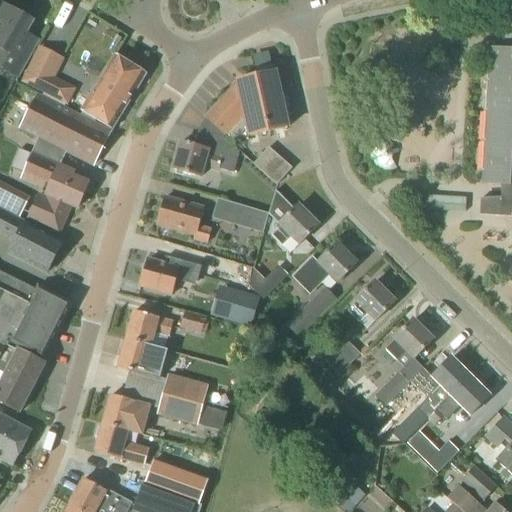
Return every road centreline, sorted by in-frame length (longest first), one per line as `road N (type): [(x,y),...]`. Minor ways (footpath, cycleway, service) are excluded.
road 1 (residential): [(27,511),(63,435),(132,173),(189,60)]
road 2 (residential): [(511,361),(343,186),(296,13)]
